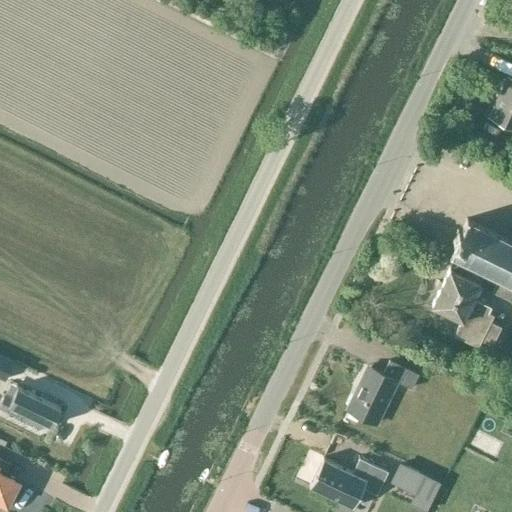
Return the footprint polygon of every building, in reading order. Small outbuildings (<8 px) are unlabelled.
[(511,78),(507,76),(489,115),(511,126),(511,78)] [(439,287),(432,302),(463,317),(455,333),(478,344),(481,337),(491,342),(499,325),(490,320),(493,313),(487,310),(490,305),(472,296),(485,268),(497,274),(490,289),(511,299),(511,240),(467,218),(461,231),(458,229),(456,232),(453,239),(453,240),(455,242),(449,253),(451,254),(449,258),(452,259),(442,282),(438,280),(436,286),(439,287)] [(0,352),(0,375),(10,380),(19,362),(0,352)] [(397,379),(412,387),(419,373),(390,359),(383,372),(371,366),(358,393),(355,392),(347,408),(376,422),(397,379)] [(9,394),(2,408),(45,430),(52,417),(59,420),(65,408),(22,386),(17,397),(9,394)] [(0,501),(7,505),(19,480),(0,470),(0,459),(1,457),(0,456),(0,501)] [(351,474),(322,459),(308,488),(351,510),(362,488),(376,495),(387,473),(358,459),(351,474)] [(434,482),(396,463),(389,477),(427,496),(434,482)]
